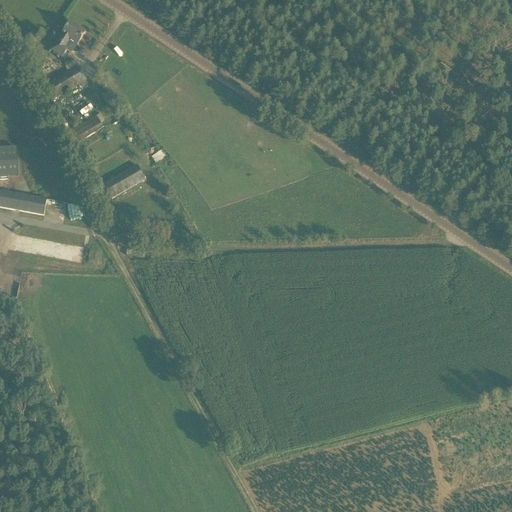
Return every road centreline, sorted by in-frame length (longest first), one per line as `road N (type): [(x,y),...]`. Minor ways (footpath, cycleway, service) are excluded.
road 1 (tertiary): [(511,270),(105,0)]
road 2 (track): [(96,231),(165,245),(470,242)]
road 3 (track): [(96,231),(254,511)]
road 4 (track): [(96,231),(0,58)]
